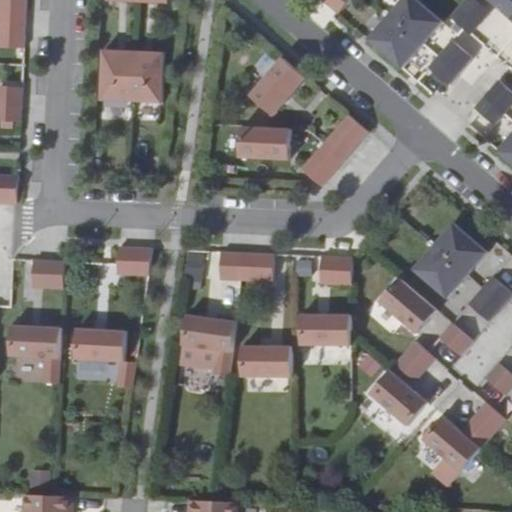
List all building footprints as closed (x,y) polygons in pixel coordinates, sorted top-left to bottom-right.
[(27,0),(4,0),(4,22),(26,23),(27,0)] [(323,0),(339,13),(350,0),(323,0)] [(443,23),(416,0),(402,0),(389,16),(423,45),(424,44),(443,23)] [(477,0),(466,0),(451,17),(471,34),(491,12),(477,0)] [(511,0),(489,0),(511,19),(511,0)] [(389,16),(369,39),(403,69),(423,45),(389,16)] [(26,23),(4,22),(3,48),(25,48),(26,23)] [(439,57),(458,74),(473,57),(453,40),(439,57)] [(135,51),(104,50),(102,100),(132,101),(135,51)] [(165,53),(135,51),(132,101),(163,103),(165,53)] [(449,85),(458,74),(439,57),(429,68),(449,85)] [(307,78),(284,58),(251,96),(274,116),(307,78)] [(511,91),(499,81),(485,97),(505,114),(511,105),(511,91)] [(23,87),(0,86),(0,106),(22,107),(23,87)] [(505,114),(485,97),(475,108),(495,125),(505,114)] [(22,107),(0,106),(0,121),(21,122),(22,107)] [(369,132),(350,115),(325,144),(345,161),(369,132)] [(292,130),(242,127),(240,158),(290,160),(292,130)] [(511,135),(499,151),(511,162),(511,135)] [(323,187),(345,161),(325,144),(303,169),(323,187)] [(455,223),(434,246),(468,276),(488,252),(455,223)] [(434,246),(415,269),(448,299),(468,276),(434,246)] [(153,249),(119,247),(118,273),(149,275),(153,249)] [(243,253),(222,252),(220,279),(240,280),(243,253)] [(275,254),(243,253),(240,280),(274,281),(275,254)] [(204,256),(188,254),(185,279),(201,282),(204,256)] [(305,256),(293,256),(294,273),(305,273),(305,256)] [(353,258),(322,257),(322,285),(353,285),(353,258)] [(65,262),(34,260),(33,288),(64,289),(65,262)] [(511,291),(494,276),(483,289),(503,306),(511,295),(511,291)] [(400,279),(380,301),(417,334),(437,311),(400,279)] [(483,289),(470,304),(490,321),(503,306),(483,289)] [(353,315),(303,314),(302,345),(352,346),(353,315)] [(235,322),(185,316),(181,347),(231,353),(235,322)] [(453,324),(440,339),(459,356),(472,341),(453,324)] [(63,328),(13,326),(11,356),(49,358),(61,359),(63,328)] [(128,331),(78,329),(76,359),(122,361),(126,361),(128,331)] [(416,341),(396,364),(416,381),(436,359),(416,341)] [(293,346),(243,346),(243,377),(293,377),(293,346)] [(372,376),(381,364),(366,352),(356,365),(372,376)] [(61,359),(49,358),(48,381),(60,381),(61,359)] [(126,361),(122,361),(118,384),(133,386),(137,362),(126,361)] [(511,374),(499,364),(486,378),(506,395),(511,388),(511,374)] [(429,403),(391,371),(371,393),(409,426),(429,403)] [(487,403),(467,426),(487,443),(507,420),(487,403)] [(482,449),(444,416),(424,439),(462,472),(482,449)] [(47,485),(44,468),(28,471),(31,488),(47,485)] [(84,496),(35,495),(34,511),(76,511),(77,510),(83,510),(84,496)] [(230,511),(231,501),(182,499),(181,511),(230,511)]
